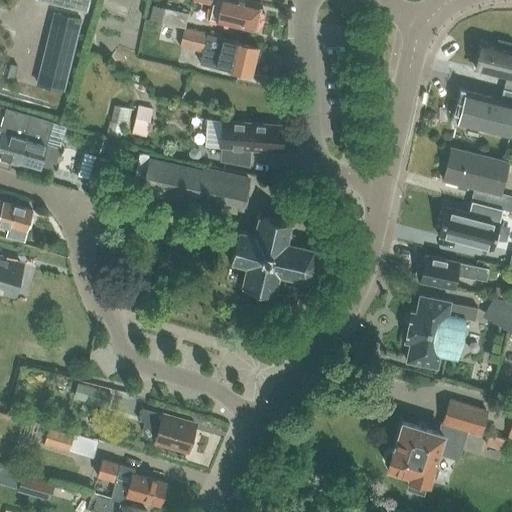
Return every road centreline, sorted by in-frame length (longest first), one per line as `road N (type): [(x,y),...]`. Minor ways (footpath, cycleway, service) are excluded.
road 1 (residential): [(261,419),(210,386),(124,360),(94,315),(68,216),(48,197),(0,182)]
road 2 (tertiary): [(261,419),(348,300),(381,187)]
road 3 (residential): [(381,187),(334,174),(311,144),(305,0)]
road 4 (tertiary): [(381,187),(420,30)]
